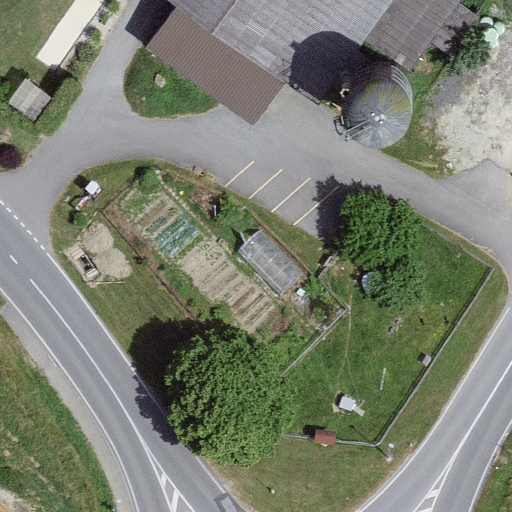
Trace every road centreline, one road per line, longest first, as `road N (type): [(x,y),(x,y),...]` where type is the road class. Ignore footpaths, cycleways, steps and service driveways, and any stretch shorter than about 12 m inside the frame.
road 1 (unknown): [(0,200),(143,127),(180,125),(316,150),(377,172),(493,230),(511,248)]
road 2 (tertiary): [(0,230),(140,400),(199,511)]
road 3 (secondary): [(410,511),(511,350)]
